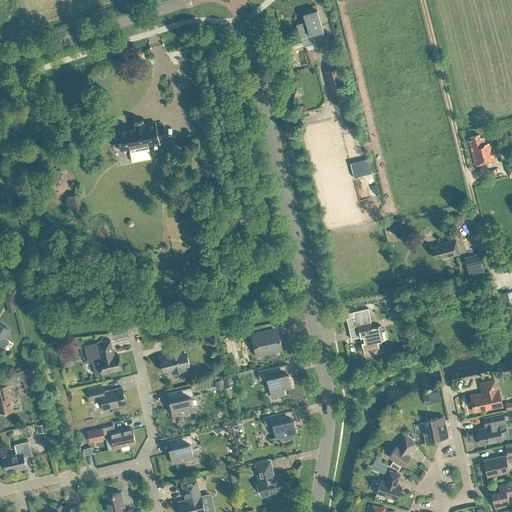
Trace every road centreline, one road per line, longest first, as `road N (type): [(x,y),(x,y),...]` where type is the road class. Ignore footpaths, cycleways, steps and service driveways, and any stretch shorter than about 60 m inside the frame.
road 1 (residential): [(315,511),(327,426),(323,376),(237,0)]
road 2 (track): [(423,0),(491,271),(511,274)]
road 3 (secondary): [(0,65),(190,0)]
road 4 (residential): [(0,493),(147,462)]
road 5 (residential): [(442,511),(440,504),(468,494),(446,390)]
road 6 (residential): [(147,462),(152,433),(134,335)]
